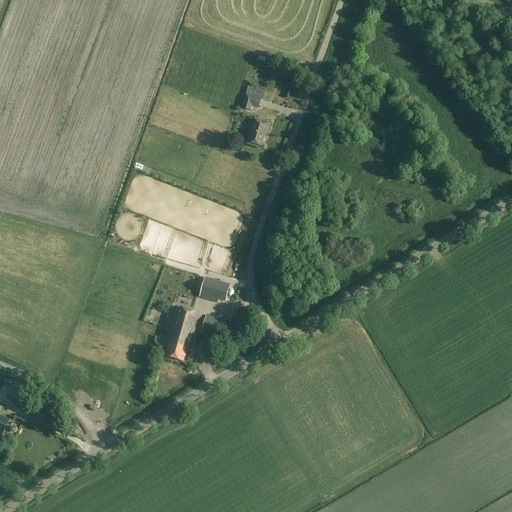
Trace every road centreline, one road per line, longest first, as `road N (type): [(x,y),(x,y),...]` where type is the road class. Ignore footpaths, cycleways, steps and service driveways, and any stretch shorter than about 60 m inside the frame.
road 1 (unclassified): [(511,200),(104,448)]
road 2 (unclassified): [(104,448),(71,407),(0,365)]
road 3 (unclassified): [(104,448),(0,511)]
